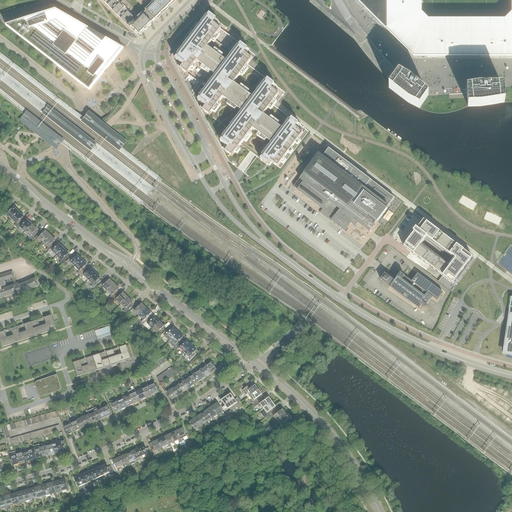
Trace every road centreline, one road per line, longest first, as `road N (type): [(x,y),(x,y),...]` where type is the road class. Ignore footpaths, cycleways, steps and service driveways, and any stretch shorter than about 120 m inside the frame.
road 1 (residential): [(0,486),(60,470),(177,416),(254,363)]
road 2 (secondary): [(511,375),(382,325),(266,245)]
road 3 (tertiary): [(254,363),(40,200)]
road 4 (tertiary): [(379,511),(320,422),(254,363)]
road 5 (tertiary): [(142,51),(52,1),(0,18)]
road 6 (residential): [(511,64),(410,63),(371,23)]
road 7 (secondary): [(142,51),(146,77),(191,160)]
